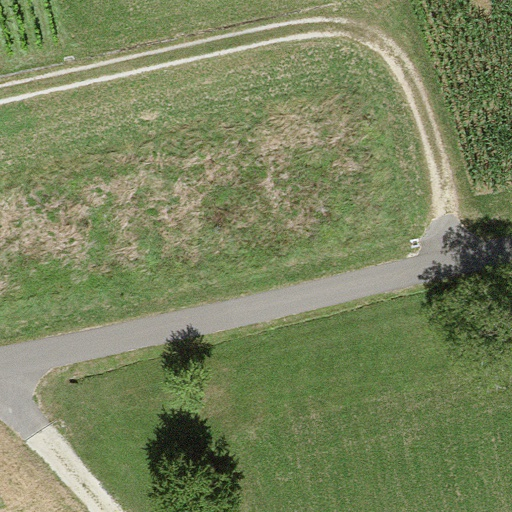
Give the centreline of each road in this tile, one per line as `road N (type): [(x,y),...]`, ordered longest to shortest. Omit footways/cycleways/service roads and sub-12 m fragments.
road 1 (track): [(449,266),(411,87),(379,45),(332,26),(0,90)]
road 2 (unclassified): [(0,367),(511,253)]
road 3 (track): [(92,511),(0,416)]
